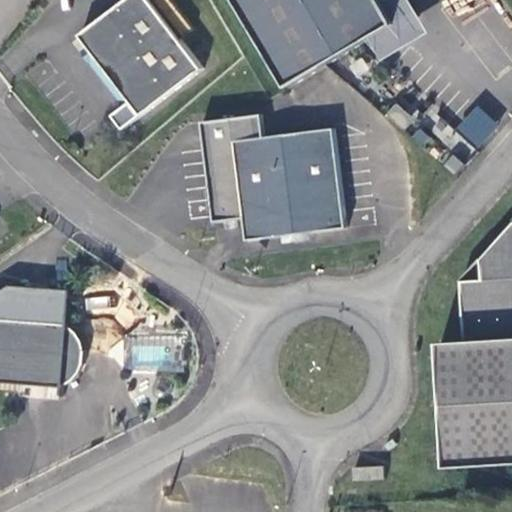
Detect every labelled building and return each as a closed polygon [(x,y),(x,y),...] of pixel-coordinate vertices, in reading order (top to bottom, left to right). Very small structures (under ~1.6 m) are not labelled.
[(205,70),(154,0),(127,0),(83,31),(91,43),(85,47),(125,105),(132,100),(142,114),(205,70)] [(388,0),(243,0),(295,86),(402,22),(388,0)] [(477,106),(455,128),(476,149),(498,126),(477,106)] [(274,119),(247,121),(258,221),(259,243),(316,235),(301,138),(276,142),(274,119)] [(221,227),(258,221),(247,121),(209,128),(221,227)] [(347,134),(301,138),(316,235),(357,230),(347,134)] [(443,341),(451,466),(511,462),(511,226),(465,280),(468,340),(443,341)] [(0,320),(0,384),(65,389),(74,382),(80,376),(85,368),(87,355),(86,347),(83,339),(81,335),(71,326),(0,320)] [(123,367),(179,373),(182,339),(127,333),(123,367)] [(356,466),(357,481),(388,479),(387,464),(356,466)]
